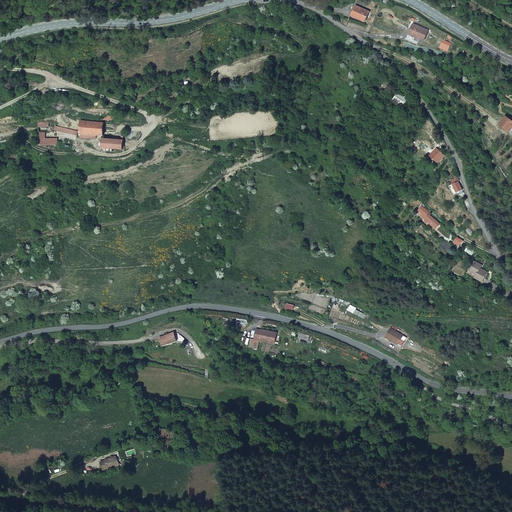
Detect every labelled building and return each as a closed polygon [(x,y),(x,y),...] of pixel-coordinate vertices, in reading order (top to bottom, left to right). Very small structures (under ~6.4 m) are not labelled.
[(369,11),(356,6),(351,16),(365,21),(369,11)] [(28,17),(15,20),(17,28),(30,24),(28,17)] [(428,30),(413,24),(406,39),(417,44),(420,39),(423,40),(428,30)] [(443,40),(439,48),(447,52),(451,43),(443,40)] [(386,75),(381,81),(387,85),(391,79),(386,75)] [(393,95),(390,100),(402,108),(409,99),(398,92),(395,97),(393,95)] [(405,110),(411,101),(409,99),(402,108),(405,110)] [(499,124),(510,132),(511,129),(511,121),(505,117),(499,124)] [(80,133),(102,135),(103,122),(81,121),(80,133)] [(76,135),(77,131),(55,126),(54,130),(76,135)] [(44,138),(44,131),(39,131),(39,144),(58,144),(58,139),(45,139),(44,138)] [(103,147),(123,149),(123,140),(103,138),(103,147)] [(420,150),(414,146),(411,149),(418,154),(420,150)] [(442,155),(435,149),(430,155),(437,161),(442,155)] [(451,180),(457,193),(463,190),(458,182),(460,181),(458,176),(454,178),(451,180)] [(439,224),(426,212),(427,210),(424,207),(422,208),(421,207),(418,210),(422,214),(421,215),(425,219),(425,220),(426,220),(424,222),(426,223),(427,222),(435,229),(439,224)] [(465,231),(471,236),(474,233),(468,227),(465,231)] [(463,240),(457,237),(454,242),(459,246),(463,240)] [(453,249),(442,240),(441,243),(440,245),(447,251),(448,249),(451,252),(453,249)] [(482,266),(474,261),(469,270),(477,275),(475,277),(475,278),(483,282),(488,273),(481,268),(482,266)] [(366,316),(356,309),(354,312),(364,319),(366,316)] [(277,332),(261,328),(260,330),(256,329),(253,339),(259,340),(274,344),(277,332)] [(403,336),(391,328),(386,336),(392,340),(398,343),(403,336)] [(173,332),(158,338),(161,346),(176,341),(174,333),(173,332)] [(176,341),(183,342),(184,338),(180,334),(177,333),(174,333),(176,341)] [(311,337),(299,333),(297,339),(309,342),(311,337)] [(247,346),(257,348),(259,340),(253,339),(249,338),(247,346)] [(114,456),(104,460),(104,461),(99,463),(102,469),(101,470),(103,473),(119,467),(114,456)]
